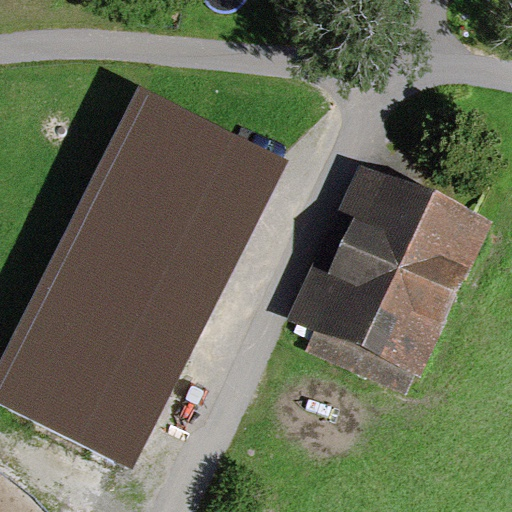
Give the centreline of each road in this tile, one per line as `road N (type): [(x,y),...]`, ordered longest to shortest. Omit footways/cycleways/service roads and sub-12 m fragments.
road 1 (residential): [(386,85),(360,117),(251,370),(178,511)]
road 2 (residential): [(386,85),(184,55),(0,50)]
road 3 (residential): [(511,76),(450,65),(386,85)]
